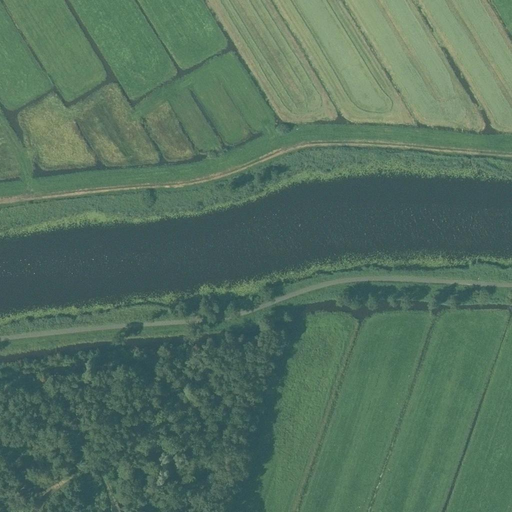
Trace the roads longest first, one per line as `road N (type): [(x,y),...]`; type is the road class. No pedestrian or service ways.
road 1 (track): [(511,147),(311,135),(229,164),(0,195)]
road 2 (track): [(20,159),(65,115),(106,98),(127,116),(137,113),(226,65),(274,148)]
road 3 (track): [(77,511),(108,327)]
